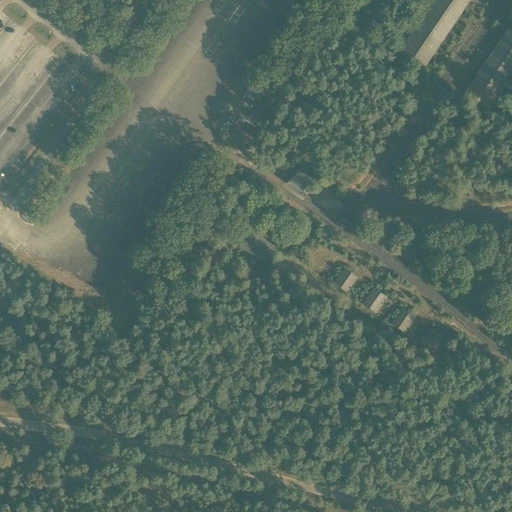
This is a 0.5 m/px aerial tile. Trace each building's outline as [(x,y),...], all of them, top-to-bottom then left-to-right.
[(433,66),(470,0),(437,0),(420,31),(419,31),(415,38),(414,38),(407,52),(433,66)] [(495,110),(511,81),(511,27),(469,95),(495,110)] [(304,163),(290,185),(302,193),(316,171),(304,163)] [(264,263),(274,247),(249,231),(239,247),(264,263)] [(345,269),(334,284),(347,293),(358,278),(345,269)] [(373,289),(362,304),(376,313),(386,297),(373,289)] [(416,318),(402,308),(391,324),(405,334),(416,318)] [(444,338),(431,329),(420,344),(433,354),(444,338)]
